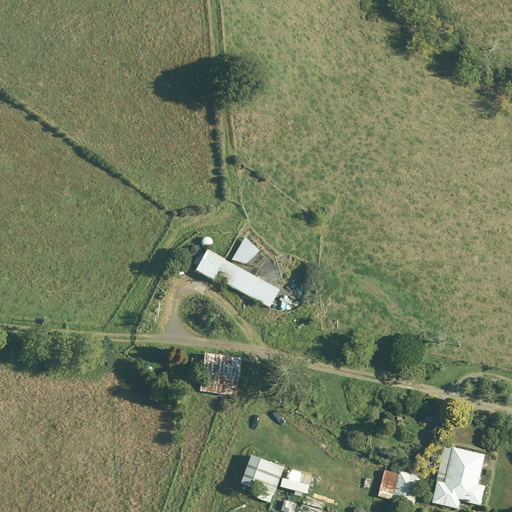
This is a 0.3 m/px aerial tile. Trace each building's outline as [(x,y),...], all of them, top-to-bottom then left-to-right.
[(214,245),(214,242),(214,240),(213,238),(211,236),(209,235),(206,234),(204,234),(202,235),(200,237),(198,239),(198,242),(198,244),(199,247),(201,249),(203,250),(206,250),(208,250),(211,249),(212,247),(214,245)] [(232,259),(243,266),(259,254),(251,243),(243,238),(232,259)] [(223,261),(205,251),(200,260),(196,258),(193,263),(198,266),(194,272),(212,281),(223,261)] [(278,291),(224,261),(214,278),(268,308),(278,291)] [(203,355),(202,356),(194,355),(192,373),(201,374),(198,392),(236,397),(240,359),(203,355)] [(483,486),(487,470),(491,471),(494,458),(490,457),(445,447),(433,504),(459,509),(461,502),(482,506),(486,487),(483,486)] [(285,468),(253,457),(243,486),(265,494),(262,501),(271,504),(285,468)] [(379,497),(391,500),(390,506),(414,511),(416,511),(425,477),(403,471),(400,482),(384,478),(379,497)] [(296,511),(300,504),(286,499),(282,510),(286,511),(296,511)]
